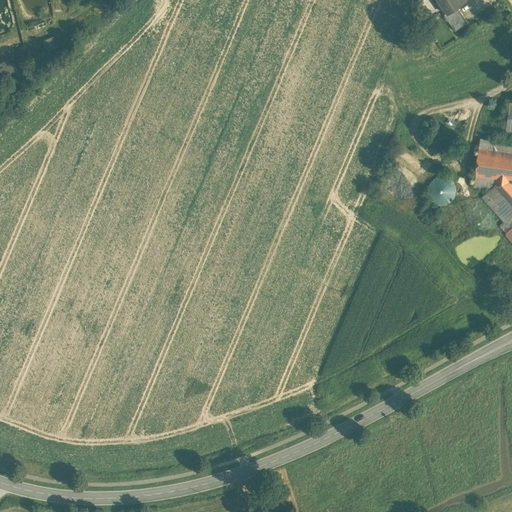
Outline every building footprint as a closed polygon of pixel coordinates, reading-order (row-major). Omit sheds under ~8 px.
[(437,0),(439,1),(440,0),(441,0),(449,10),(449,11),(456,6),(465,0),(437,0)] [(467,22),(456,6),(449,11),(449,10),(444,14),(455,30),(467,22)] [(41,43),(30,48),(36,61),(47,56),(41,43)] [(22,53),(0,62),(0,67),(24,57),(22,53)] [(24,57),(0,67),(0,72),(1,76),(27,65),(24,57)] [(511,142),(480,139),(475,187),(491,189),(495,189),(496,186),(511,204),(511,142)] [(447,176),(440,175),(434,178),(430,182),(427,188),(428,195),(432,200),(437,204),(444,204),(450,202),(454,198),(456,191),(456,185),(452,180),(447,176)] [(511,216),(511,204),(496,186),(495,189),(491,189),(483,196),(505,222),(506,222),(511,216)] [(511,216),(506,222),(505,222),(501,226),(506,232),(511,227),(511,216)]
